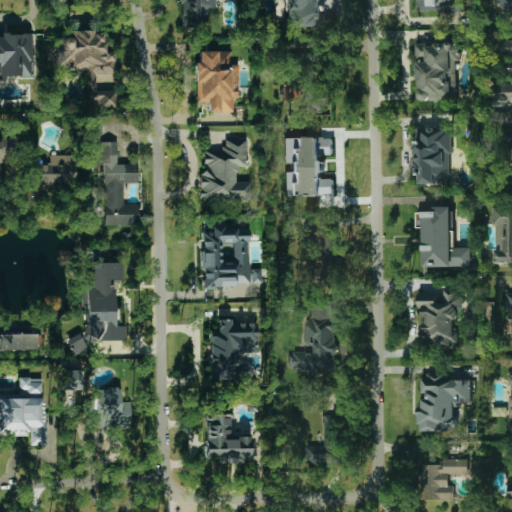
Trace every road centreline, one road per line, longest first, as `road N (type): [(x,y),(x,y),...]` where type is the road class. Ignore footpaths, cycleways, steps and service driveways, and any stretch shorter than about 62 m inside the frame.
road 1 (residential): [(164,458),(172,498),(366,497),(380,477),(371,0)]
road 2 (residential): [(164,458),(159,123),(136,0)]
road 3 (residential): [(164,479),(0,484)]
